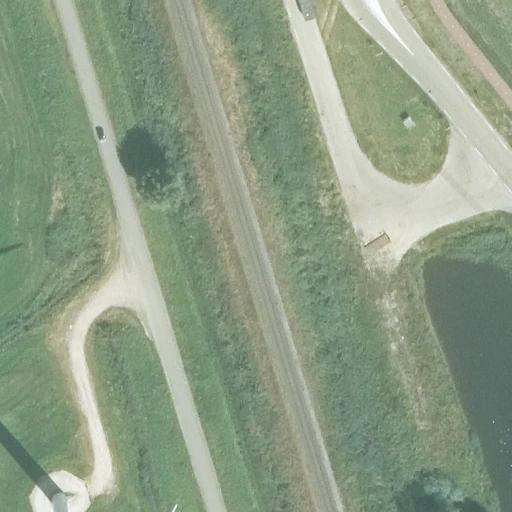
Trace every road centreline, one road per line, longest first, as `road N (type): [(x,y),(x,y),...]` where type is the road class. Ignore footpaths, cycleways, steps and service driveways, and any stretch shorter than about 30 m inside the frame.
road 1 (unclassified): [(59,0),(210,511)]
road 2 (unknown): [(511,183),(419,218),(388,221),(365,206),(328,127),(289,0)]
road 3 (track): [(145,290),(92,316),(75,352),(103,478)]
road 4 (tertiary): [(511,176),(370,0)]
